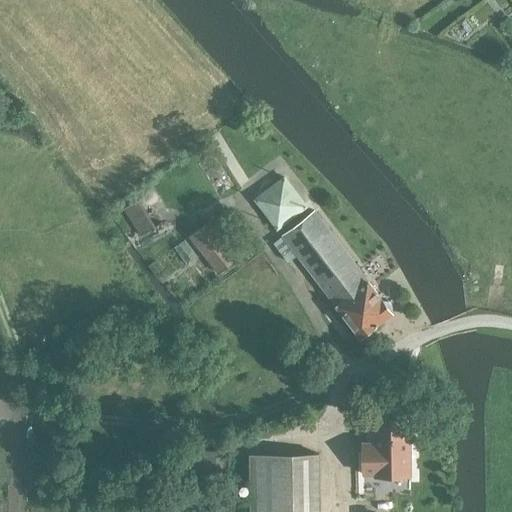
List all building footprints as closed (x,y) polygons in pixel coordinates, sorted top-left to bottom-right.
[(141,236),(158,227),(143,198),(128,206),(141,236)] [(296,254),(333,302),(360,337),(393,313),(392,312),(393,306),(388,300),(383,300),(315,211),(272,242),(287,261),(296,254)] [(189,237),(216,273),(236,256),(209,221),(189,237)] [(45,341),(39,368),(51,371),(57,344),(45,341)] [(374,452),(363,453),(364,474),(374,474),(374,476),(411,475),(410,419),(373,420),(374,452)] [(287,455),(251,455),(251,511),(318,511),(318,453),(287,454),(287,455)]
